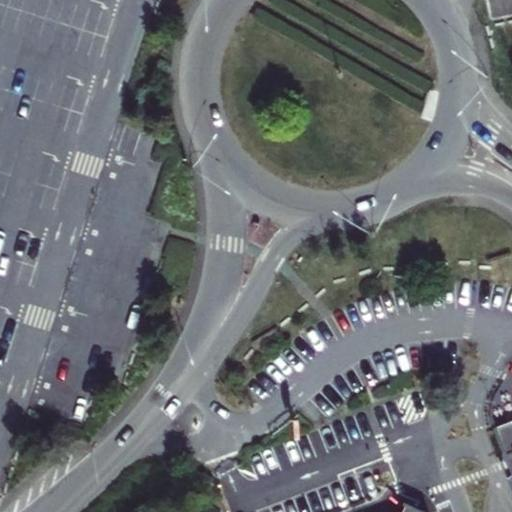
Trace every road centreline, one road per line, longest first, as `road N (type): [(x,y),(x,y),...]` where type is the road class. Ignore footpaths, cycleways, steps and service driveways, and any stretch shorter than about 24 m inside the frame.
road 1 (tertiary): [(212,139),(227,214),(220,284),(197,340),(134,435)]
road 2 (tertiary): [(134,435),(190,387),(298,231),(339,212)]
road 3 (tertiary): [(212,139),(264,195),(339,212)]
road 4 (tertiary): [(228,0),(200,63),(200,102),(212,139)]
road 5 (tertiary): [(399,192),(443,147),(460,75)]
